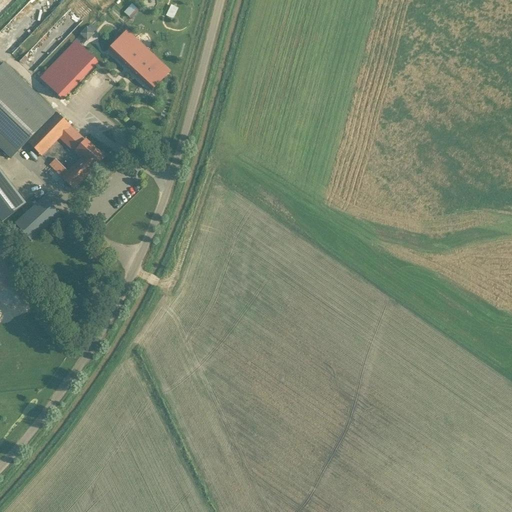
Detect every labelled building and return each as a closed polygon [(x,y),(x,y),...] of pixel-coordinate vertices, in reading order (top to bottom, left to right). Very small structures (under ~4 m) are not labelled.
[(129,16),(137,8),(132,3),(124,12),(129,16)] [(174,18),(178,6),(171,4),(167,16),(174,18)] [(81,35),(78,39),(81,42),(84,44),(87,41),(88,42),(95,34),(94,33),(97,30),(91,24),(88,27),(80,35),(81,35)] [(113,53),(148,87),(166,68),(131,35),(113,53)] [(46,74),(41,79),(62,99),(63,98),(96,64),(75,43),(46,74)] [(0,131),(20,149),(27,143),(42,157),(59,139),(72,126),(56,112),(55,113),(4,64),(0,68),(0,131)] [(76,151),(75,152),(81,159),(68,172),(62,178),(74,189),(105,158),(98,151),(72,126),(59,139),(72,151),(75,149),(76,151)] [(0,166),(0,216),(23,200),(0,166)] [(61,215),(44,197),(15,224),(32,242),(61,215)]
